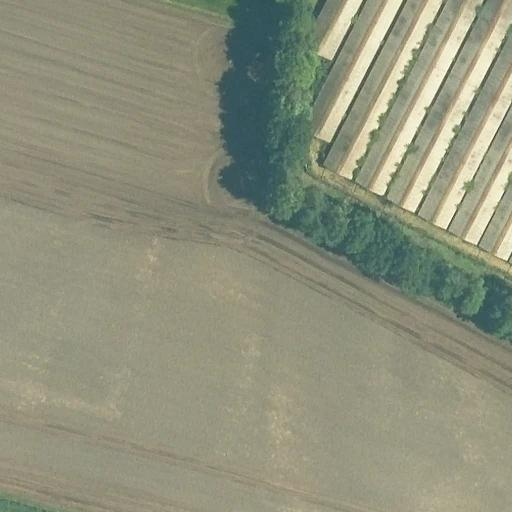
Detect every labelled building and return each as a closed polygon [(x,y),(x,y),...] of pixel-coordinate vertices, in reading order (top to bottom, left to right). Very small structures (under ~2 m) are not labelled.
[(328,143),(401,0),(365,0),(300,129),(328,143)] [(326,0),(303,46),(331,60),(361,0),(326,0)] [(350,181),(441,0),(405,0),(321,166),(350,181)] [(381,197),(482,0),(446,0),(353,183),(381,197)] [(413,213),(511,19),(511,0),(486,0),(384,199),(413,213)] [(444,231),(511,97),(511,27),(416,216),(444,231)] [(475,246),(511,172),(511,102),(447,231),(475,246)] [(506,261),(511,249),(511,178),(477,247),(506,261)]
